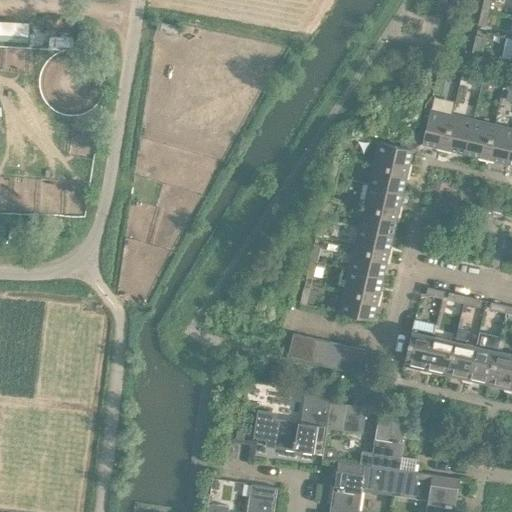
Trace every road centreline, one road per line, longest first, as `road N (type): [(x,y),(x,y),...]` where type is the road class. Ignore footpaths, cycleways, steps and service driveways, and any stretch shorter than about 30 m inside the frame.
road 1 (unclassified): [(0,271),(47,275),(74,262),(100,232),(142,0)]
road 2 (residential): [(295,316),(391,338),(409,261)]
road 3 (residential): [(409,261),(431,172),(511,191)]
